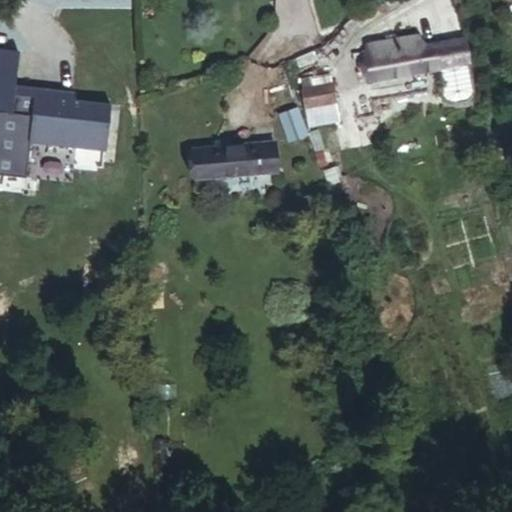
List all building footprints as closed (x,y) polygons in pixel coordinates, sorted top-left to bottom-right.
[(511,57),(511,33),(503,38),(511,57)] [(358,54),(363,82),(434,69),(464,64),(460,43),(416,50),(414,40),(364,49),(365,53),(358,54)] [(27,145),(105,154),(111,106),(73,102),(12,95),(13,86),(17,55),(0,53),(0,114),(31,119),(27,145)] [(464,64),(434,69),(438,98),(443,101),(448,103),(461,100),(465,98),(469,92),(464,64)] [(296,91),(327,86),(325,77),(315,79),(313,67),(293,70),(296,91)] [(12,95),(73,102),(74,94),(13,86),(12,95)] [(299,111),(330,106),(327,86),(296,91),(299,111)] [(302,130),(333,125),(330,106),(299,111),(302,130)] [(191,179),(273,170),(270,138),(187,147),(191,179)] [(145,471),(159,470),(158,443),(148,443),(148,456),(145,456),(145,471)]
